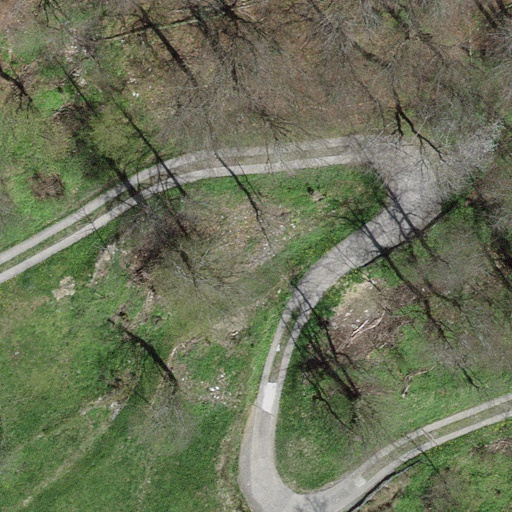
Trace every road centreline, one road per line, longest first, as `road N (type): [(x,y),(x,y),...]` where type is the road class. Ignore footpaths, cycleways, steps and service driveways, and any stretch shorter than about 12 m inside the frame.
road 1 (track): [(0,281),(206,196),(263,183),(393,195),(416,229),(405,251),(299,386),(264,452),(270,508),(283,511)]
road 2 (track): [(314,511),(511,394)]
